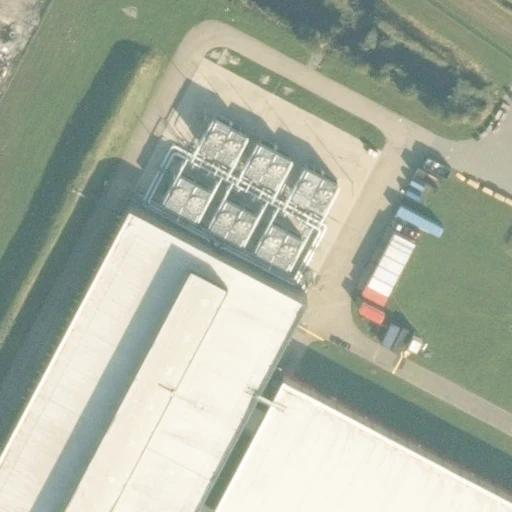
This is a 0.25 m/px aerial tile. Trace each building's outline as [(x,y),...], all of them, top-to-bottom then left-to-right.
[(199,142),(229,158),(244,130),(215,114),(199,142)] [(244,166),(274,182),(289,154),(259,138),(244,166)] [(291,191),(320,207),(336,179),(306,163),(291,191)] [(164,198),(193,214),(208,185),(179,170),(164,198)] [(210,222),(239,238),(254,210),(225,194),(210,222)] [(257,401),(249,397),(307,289),(129,198),(0,440),(0,511),(511,511),(511,487),(283,368),(263,405),(257,401)] [(256,247),(284,262),(300,234),(271,219),(256,247)]
